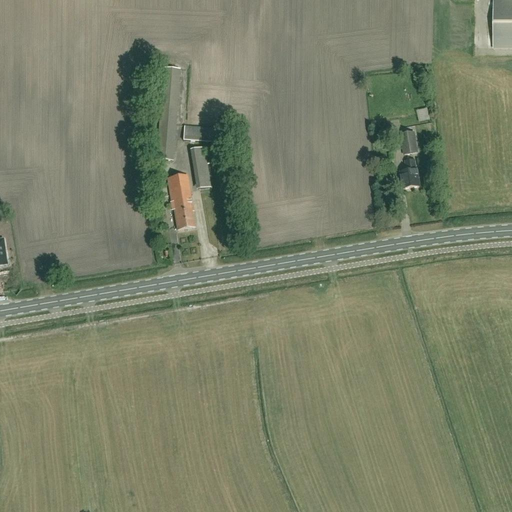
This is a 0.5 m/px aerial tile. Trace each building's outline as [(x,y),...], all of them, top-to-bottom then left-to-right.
[(476,0),(477,57),(488,57),(488,0),(476,0)] [(493,49),(511,49),(511,1),(493,1),(493,49)] [(173,162),(180,71),(164,70),(156,161),(173,162)] [(432,120),(429,110),(419,112),(422,122),(432,120)] [(184,127),(183,141),(220,144),(221,130),(184,127)] [(404,157),(417,154),(413,130),(400,132),(404,157)] [(207,167),(217,165),(216,156),(206,158),(204,149),(190,151),(196,191),(211,189),(207,167)] [(403,191),(419,188),(416,171),(415,171),(414,162),(405,163),(407,173),(400,174),(403,191)] [(171,203),(170,203),(172,211),(174,211),(177,232),(194,229),(191,213),(193,212),(187,176),(167,180),(171,203)]
